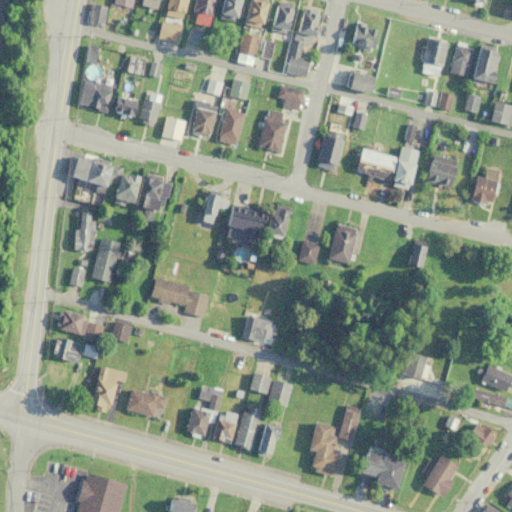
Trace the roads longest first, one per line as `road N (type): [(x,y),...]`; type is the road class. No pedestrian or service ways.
road 1 (residential): [(511,423),(35,292)]
road 2 (residential): [(511,241),(59,128)]
road 3 (residential): [(26,416),(35,292),(80,0)]
road 4 (secondary): [(368,511),(26,416)]
road 5 (residential): [(292,188),(345,0)]
road 6 (residential): [(511,32),(389,0)]
